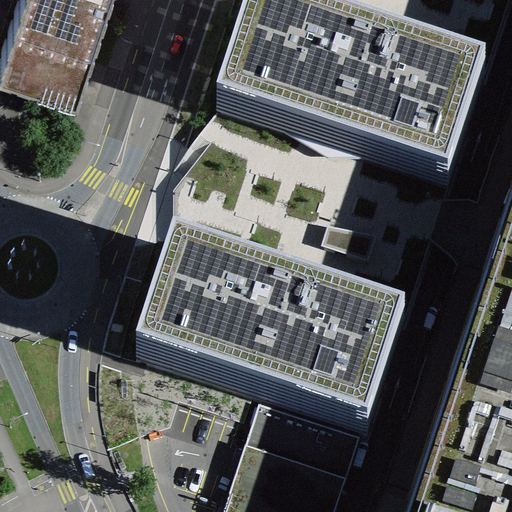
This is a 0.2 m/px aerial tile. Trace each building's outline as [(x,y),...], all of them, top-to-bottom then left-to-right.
[(18,0),(0,56),(0,58),(78,83),(105,0),(18,0)] [(254,4),(216,117),(330,155),(448,193),(485,80),(254,4)] [(511,208),(511,83),(381,491),(391,495),(415,502),(511,208)] [(511,212),(492,273),(511,279),(511,212)] [(289,287),(173,249),(136,363),(252,400),(367,438),(404,325),(289,287)] [(420,493),(477,511),(511,511),(511,279),(492,273),(420,493)] [(359,441),(259,408),(244,453),(294,469),(344,486),(359,441)] [(244,454),(224,511),(334,511),(343,486),(244,454)] [(413,511),(477,511),(420,493),(413,511)]
